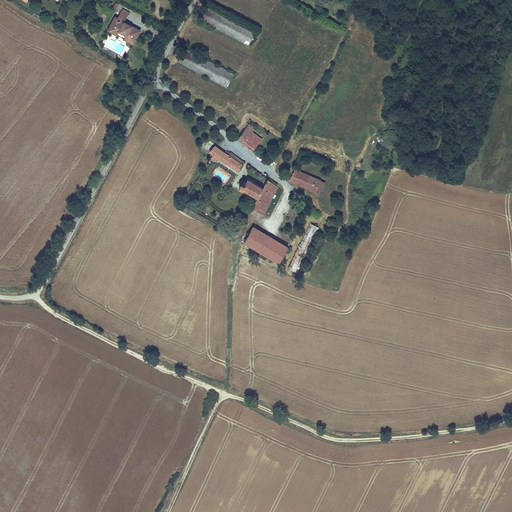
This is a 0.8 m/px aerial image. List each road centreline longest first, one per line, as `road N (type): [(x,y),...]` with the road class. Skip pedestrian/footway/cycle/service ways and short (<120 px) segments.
road 1 (track): [(511,420),(406,438),(328,438),(174,375),(53,315),(33,294)]
road 2 (residential): [(193,0),(33,294)]
road 3 (track): [(275,224),(251,222),(238,239),(222,393)]
road 4 (track): [(166,511),(222,393)]
